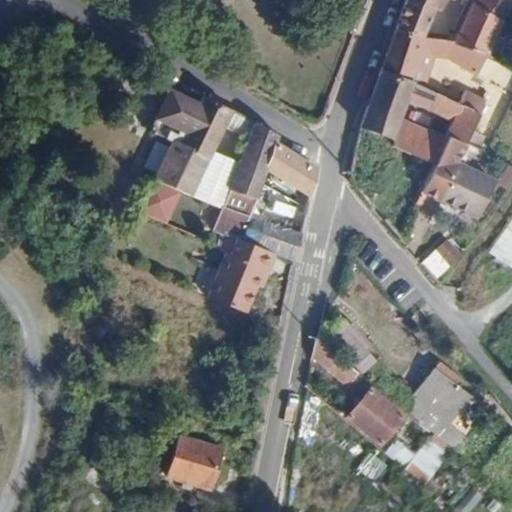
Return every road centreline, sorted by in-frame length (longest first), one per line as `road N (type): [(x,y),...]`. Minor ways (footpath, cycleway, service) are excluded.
road 1 (residential): [(262,511),(327,194)]
road 2 (residential): [(63,0),(335,154)]
road 3 (track): [(5,511),(29,451),(36,370),(30,315),(0,279)]
road 4 (residential): [(386,0),(335,154)]
